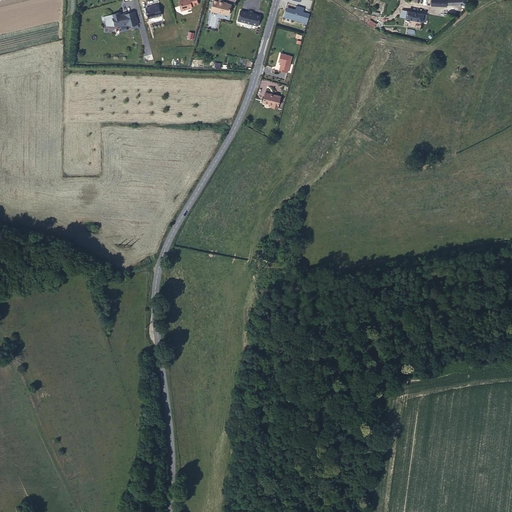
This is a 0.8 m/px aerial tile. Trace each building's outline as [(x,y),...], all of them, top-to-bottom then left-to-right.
[(181,0),(182,4),(182,5),(182,8),(184,9),(194,6),(194,4),(200,3),(199,0),(181,0)] [(215,0),(213,9),(225,12),(231,13),(233,3),(225,1),(225,0),(215,0)] [(156,5),(148,7),(151,17),(164,14),(161,3),(156,5)] [(259,26),(261,15),(241,10),(238,22),(259,26)] [(117,18),(119,27),(130,27),(135,25),(136,27),(141,25),(137,11),(123,14),(122,11),(114,13),(116,18),(117,18)] [(424,14),(408,12),(407,17),(426,20),(427,17),(424,16),(424,14)] [(349,38),(344,36),(340,45),(345,47),(349,38)] [(445,59),(435,54),(420,87),(427,90),(436,71),(438,72),(441,64),(443,64),(445,59)] [(295,59),(283,56),(281,65),(284,66),(282,73),(290,76),(295,59)] [(328,92),(322,88),(314,103),(321,106),(328,92)] [(284,98),(269,95),(267,104),(276,107),(275,109),(281,111),(284,98)]
